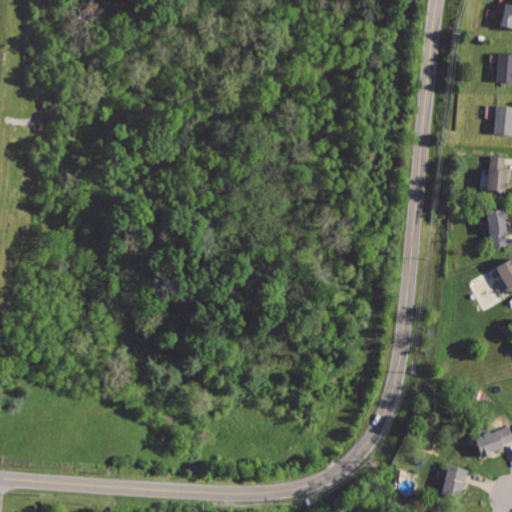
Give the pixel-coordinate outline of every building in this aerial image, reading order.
[(511,1),(504,0),(499,27),(511,29),(511,1)] [(511,50),(499,49),(495,82),(511,83),(511,50)] [(511,106),(497,105),(493,135),(511,137),(511,129),(511,106)] [(489,155),(486,190),(505,192),(509,156),(489,155)] [(485,210),(492,248),(510,245),(503,207),(485,210)] [(511,254),(494,265),(503,280),(497,284),(505,298),(511,294),(511,254)] [(475,434),(483,456),(503,449),(501,444),(511,440),(511,427),(510,422),(475,434)] [(446,462),(439,491),(461,496),(468,467),(446,462)]
